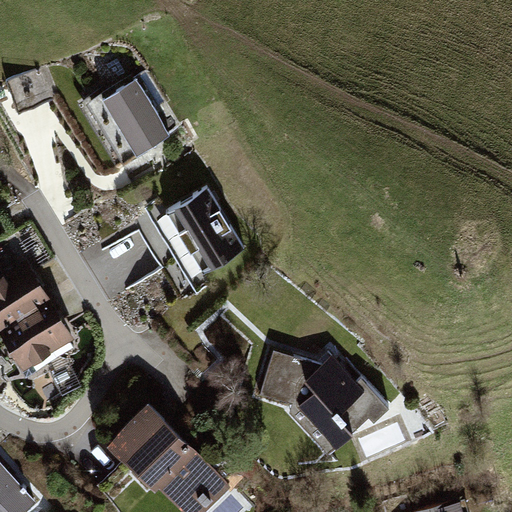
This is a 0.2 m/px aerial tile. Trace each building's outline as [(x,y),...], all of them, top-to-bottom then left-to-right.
[(99,91),(84,99),(122,157),(182,124),(146,70),(102,96),(99,91)] [(208,185),(156,214),(196,274),(245,245),(208,185)] [(0,326),(50,297),(27,257),(0,272),(0,326)] [(50,297),(0,326),(0,330),(22,368),(76,336),(50,297)] [(390,405),(331,342),(313,360),(273,348),(260,392),(293,402),(290,410),(329,453),(368,413),(374,419),(390,405)] [(63,393),(83,384),(72,361),(52,371),(63,393)] [(40,382),(46,399),(60,394),(54,377),(40,382)] [(202,511),(231,483),(148,400),(109,439),(155,487),(160,484),(186,511),(202,511)] [(0,459),(0,511),(22,511),(37,500),(0,459)] [(468,511),(464,495),(396,511),(468,511)]
